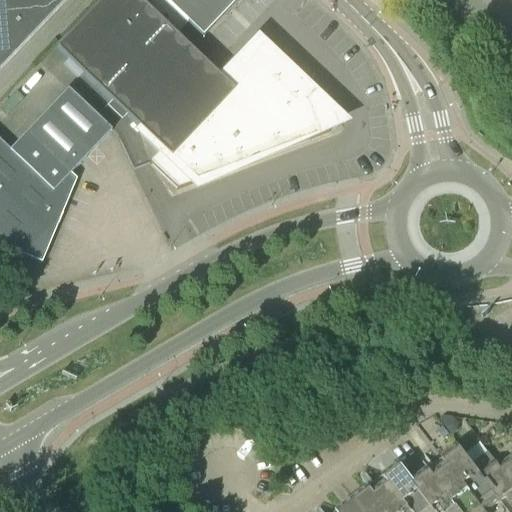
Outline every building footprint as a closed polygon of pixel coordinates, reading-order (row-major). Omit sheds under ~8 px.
[(0,0),(0,70),(66,0),(0,0)] [(125,141),(177,191),(329,134),(328,132),(317,136),(313,125),(319,122),(313,107),(307,109),(306,106),(317,94),(264,44),(225,86),(133,0),(105,0),(50,58),(131,135),(125,141)] [(165,0),(204,36),(237,0),(165,0)] [(0,142),(0,241),(18,259),(21,257),(41,265),(76,181),(70,176),(111,132),(68,91),(10,152),(0,142)] [(443,417),(439,420),(444,426),(452,437),(459,432),(459,424),(454,418),(443,417)] [(443,428),(437,432),(443,440),(449,436),(443,428)] [(464,487),(480,475),(481,474),(473,464),(460,447),(444,459),(464,487)] [(481,474),(480,475),(501,503),(507,498),(511,504),(511,502),(511,485),(499,469),(500,468),(489,452),(473,464),(481,474)] [(511,458),(500,468),(499,469),(511,485),(511,458)] [(464,487),(444,459),(443,460),(447,465),(434,475),(430,470),(428,471),(449,499),(453,504),(468,492),(464,487)] [(421,494),(413,483),(414,482),(401,465),(384,478),(388,483),(405,506),(421,494)] [(428,471),(414,482),(413,483),(421,494),(433,510),(449,499),(428,471)] [(464,487),(468,492),(482,511),(488,511),(501,503),(480,475),(464,487)] [(408,511),(409,511),(405,506),(388,483),(375,493),(388,511),(408,511)] [(388,511),(375,493),(371,488),(354,501),(362,511),(388,511)] [(482,511),(468,492),(453,504),(458,511),(482,511)] [(434,511),(433,510),(421,494),(405,506),(409,511),(434,511)] [(458,511),(453,504),(449,499),(433,510),(434,511),(458,511)] [(362,511),(354,501),(339,511),(362,511)]
